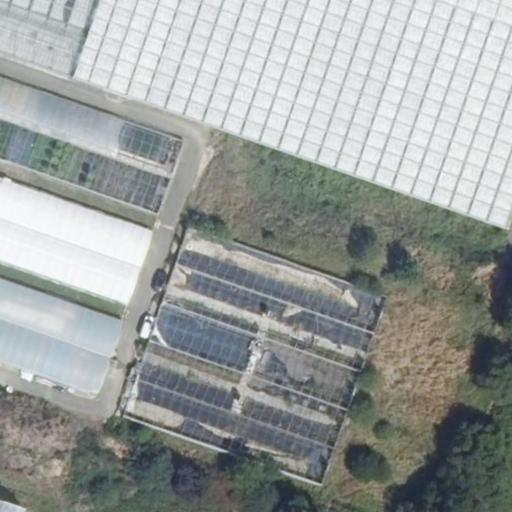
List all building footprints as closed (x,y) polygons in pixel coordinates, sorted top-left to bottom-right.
[(0,0),(0,23),(70,48),(86,0),(0,0)] [(185,140),(0,76),(0,159),(159,214),(185,140)] [(0,262),(126,307),(152,229),(0,179),(0,262)] [(386,297),(186,225),(116,410),(314,488),(386,297)] [(125,323),(0,278),(0,362),(94,396),(125,323)]
